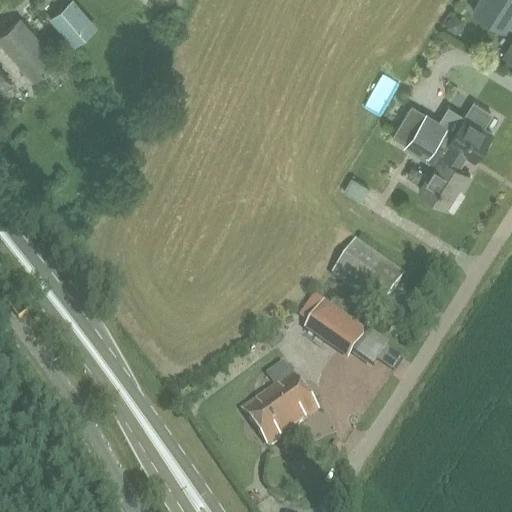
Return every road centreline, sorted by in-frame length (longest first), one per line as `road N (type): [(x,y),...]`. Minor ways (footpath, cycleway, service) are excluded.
road 1 (primary): [(202,511),(86,341),(0,234)]
road 2 (unclassified): [(326,511),(511,223)]
road 3 (unclassified): [(132,511),(101,444),(0,305)]
